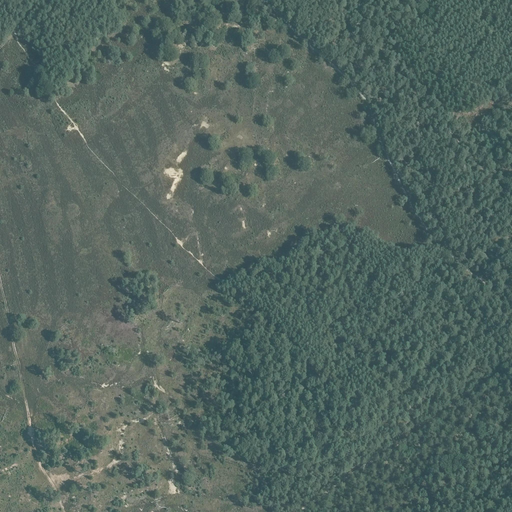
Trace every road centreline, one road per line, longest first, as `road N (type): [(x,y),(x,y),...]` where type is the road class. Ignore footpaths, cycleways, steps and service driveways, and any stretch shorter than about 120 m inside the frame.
road 1 (track): [(331,0),(509,199)]
road 2 (track): [(62,511),(33,444),(0,277)]
road 3 (track): [(419,431),(297,511)]
